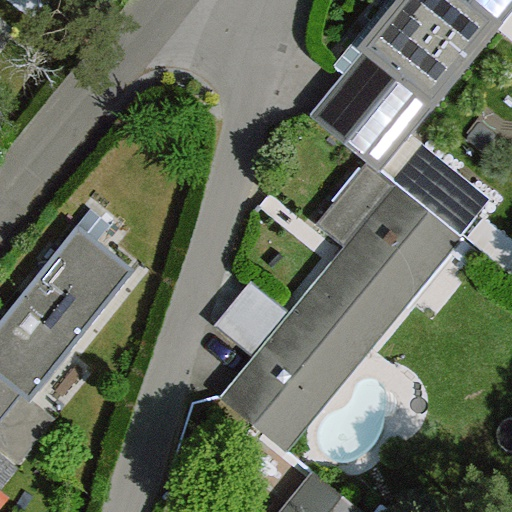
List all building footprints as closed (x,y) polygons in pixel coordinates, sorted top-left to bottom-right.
[(511,0),(408,0),(311,119),(367,164),(380,175),(511,13),(511,0)] [(346,246),(225,395),(292,449),(462,241),(380,175),(367,164),(318,223),(346,246)] [(473,174),(444,204),(467,226),(496,196),(473,174)] [(126,268),(73,225),(0,316),(0,375),(17,390),(25,395),(126,268)] [(0,411),(17,390),(0,375),(0,411)] [(363,511),(312,470),(276,511),(363,511)]
